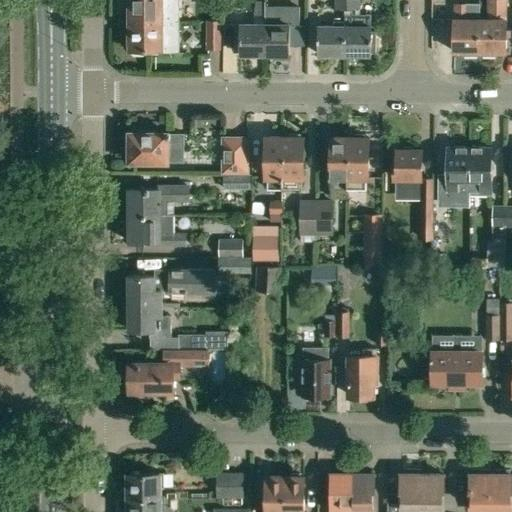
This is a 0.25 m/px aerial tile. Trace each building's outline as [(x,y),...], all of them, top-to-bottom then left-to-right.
[(129,0),(130,23),(162,22),(180,22),(180,0),(129,0)] [(335,0),(335,9),(345,9),(345,0),(335,0)] [(345,22),(345,55),(371,55),(371,53),(375,53),(375,31),(371,31),(371,14),(361,14),(360,0),(345,0),(345,9),(345,14),(345,22)] [(489,0),(489,19),(482,19),(482,4),(479,4),(478,51),(482,51),(482,56),(497,55),(497,51),(507,51),(507,19),(505,19),(505,0),(489,0)] [(255,17),(265,17),(266,1),(257,1),(255,17)] [(478,51),(479,4),(456,3),(456,19),(455,19),(454,51),(463,51),(463,55),(478,55),(478,51)] [(207,22),(207,49),(220,49),(220,21),(207,22)] [(180,22),(162,22),(130,23),(130,49),(132,49),(132,53),(144,53),(144,49),(164,49),(164,52),(180,52),(180,22)] [(345,55),(345,22),(334,22),(334,26),(319,26),(319,55),(345,55)] [(265,55),(265,24),(240,24),(240,55),(265,55)] [(265,24),(265,55),(290,55),(290,24),(265,24)] [(130,161),(167,161),(167,146),(185,146),(185,133),(130,133),(130,145),(126,145),(126,158),(130,158),(130,161)] [(288,137),(282,137),(282,189),(301,189),(302,178),(303,178),(304,137),(302,137),(300,133),(290,133),(288,137)] [(369,138),(366,138),(366,133),(353,133),(353,138),(348,138),(348,190),(367,190),(367,178),(369,178),(369,138)] [(282,189),(282,137),(267,137),(266,177),(268,177),(268,189),(282,189)] [(348,190),(348,138),(332,137),(332,178),(331,177),(330,197),(347,197),(347,189),(348,190)] [(248,138),(224,138),(224,172),(248,172),(248,138)] [(397,178),(397,189),(397,199),(420,199),(420,178),(421,178),(421,150),(413,150),(411,146),(404,146),(402,150),(398,150),(397,164),(395,164),(395,178),(397,178)] [(470,188),(470,148),(448,148),(448,176),(444,176),(444,194),(459,194),(459,188),(470,188)] [(491,148),(470,148),(470,188),(470,193),(492,194),(491,148)] [(224,174),(224,188),(249,188),(249,175),(224,174)] [(160,184),(160,188),(129,189),(129,215),(161,215),(173,215),(174,200),(190,200),(190,184),(160,184)] [(315,243),(316,235),(316,200),(299,200),(299,235),(300,235),(300,242),(315,243)] [(334,200),(316,200),(316,235),(333,235),(334,200)] [(282,201),(269,201),(269,214),(282,215),(282,201)] [(420,239),(433,239),(433,202),(421,202),(420,225),(420,239)] [(511,206),(494,206),(493,227),(493,243),(488,243),(488,267),(507,268),(507,227),(511,227),(511,206)] [(161,215),(129,215),(129,242),(159,242),(159,245),(186,245),(186,233),(174,232),(173,215),(161,215)] [(254,227),(253,262),(279,262),(279,227),(254,227)] [(382,265),(382,232),(364,232),(364,265),(382,265)] [(219,239),(220,257),(243,256),(243,239),(219,239)] [(239,257),(218,257),(219,273),(239,273),(239,257)] [(258,266),(258,289),(280,289),(280,266),(258,266)] [(130,303),(162,303),(162,290),(171,290),(171,291),(215,292),(215,270),(171,269),(171,270),(160,270),(160,275),(130,275),(130,303)] [(511,301),(500,302),(500,340),(511,339),(511,301)] [(162,303),(130,303),(130,330),(150,330),(150,337),(171,337),(171,315),(162,315),(162,303)] [(348,312),(337,312),(337,335),(348,335),(348,312)] [(500,315),(487,315),(487,339),(500,339),(500,315)] [(324,319),(324,334),(335,335),(335,319),(324,319)] [(377,332),(376,344),(386,344),(386,332),(377,332)] [(303,395),(305,395),(306,397),(318,397),(318,395),(330,395),(329,359),(327,359),(327,347),(303,347),(303,360),(301,360),(301,378),(303,378),(303,395)] [(349,395),(358,395),(360,398),(368,399),(370,395),(373,395),(373,382),(376,382),(376,348),(363,348),(363,356),(350,356),(350,367),(349,367),(349,395)] [(180,376),(180,364),(208,364),(208,349),(166,349),(166,363),(131,363),(131,390),(161,390),(161,398),(173,398),(173,376),(180,376)] [(433,364),(430,366),(430,374),(433,377),(433,381),(450,381),(450,385),(466,385),(466,381),(483,381),(483,351),(433,351),(433,356),(431,356),(431,359),(433,359),(433,364)] [(401,473),(401,511),(422,511),(422,508),(422,473),(421,473),(421,469),(404,469),(404,473),(401,473)] [(491,511),(492,474),(491,474),(491,469),(474,469),(474,474),(471,474),(470,511),(491,511)] [(511,511),(511,473),(510,474),(510,469),(494,469),(494,474),(492,474),(491,511),(511,511)] [(128,497),(161,497),(160,487),(164,486),(164,473),(128,473),(128,497)] [(218,473),(218,496),(231,496),(231,473),(218,473)] [(231,473),(231,496),(243,496),(243,473),(231,473)] [(290,473),(290,476),(285,476),(285,511),(303,511),(304,476),(301,476),(301,473),(290,473)] [(354,511),(354,473),(332,473),(331,511),(354,511)] [(354,511),(373,511),(374,473),(354,473),(354,511)] [(443,474),(422,473),(422,508),(443,508),(443,474)] [(285,511),(285,476),(266,476),(266,511),(285,511)] [(128,511),(160,511),(161,511),(164,511),(164,497),(161,497),(128,497),(128,511)]
